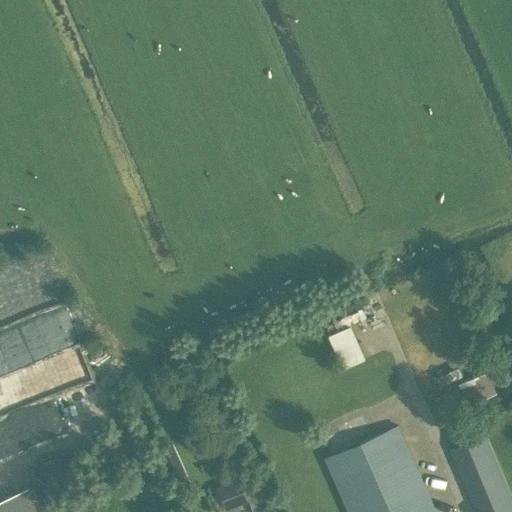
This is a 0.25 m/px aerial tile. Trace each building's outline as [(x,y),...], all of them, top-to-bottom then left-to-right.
[(348,511),(435,511),(397,425),(324,457),(348,511)] [(476,511),(511,511),(511,497),(485,433),(450,448),(476,511)] [(249,499),(240,476),(215,487),(225,509),(249,499)] [(0,511),(34,511),(26,488),(0,497),(0,511)] [(258,498),(250,501),(254,511),(256,511),(264,509),(261,501),(260,502),(258,498)]
